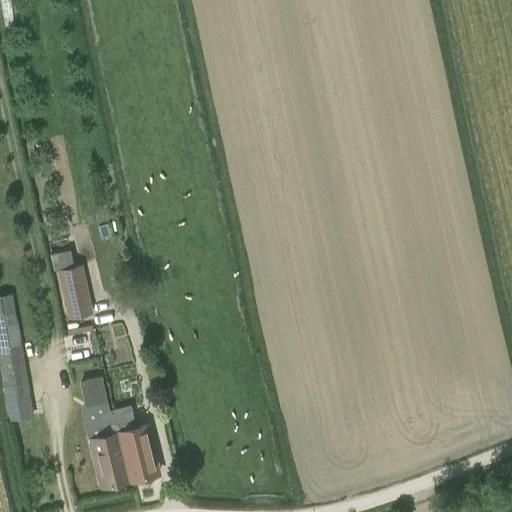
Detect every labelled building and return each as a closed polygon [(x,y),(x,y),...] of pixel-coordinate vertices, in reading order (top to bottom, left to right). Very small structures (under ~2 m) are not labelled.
[(0,0),(0,17),(1,23),(12,22),(9,0),(0,0)] [(57,269),(68,319),(93,314),(82,263),(57,269)] [(69,363),(104,358),(99,325),(64,330),(69,363)] [(27,375),(1,380),(6,408),(32,403),(27,375)] [(101,375),(79,380),(85,403),(82,407),(86,425),(89,435),(101,487),(130,480),(119,435),(118,430),(117,428),(115,420),(113,409),(111,410),(107,401),(101,375)] [(131,405),(113,409),(115,420),(117,428),(118,430),(119,435),(130,480),(159,474),(147,423),(136,426),(131,405)]
